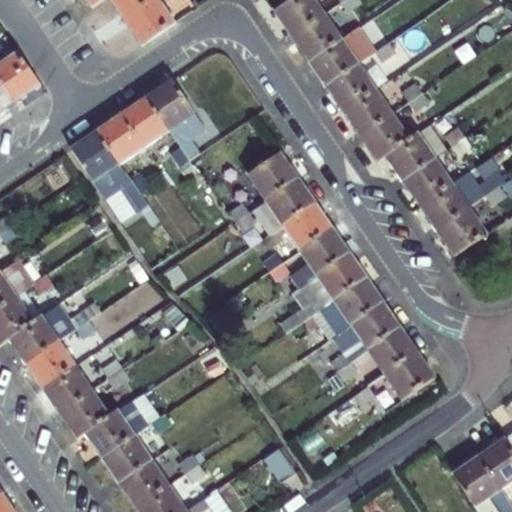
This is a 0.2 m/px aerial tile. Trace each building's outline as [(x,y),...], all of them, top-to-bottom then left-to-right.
[(156,1),(155,0),(109,0),(124,22),(156,1)] [(293,39),(325,17),(314,0),(294,0),(276,13),(293,39)] [(362,6),(358,0),(350,0),(342,5),(349,15),(362,6)] [(173,25),(156,1),(124,22),(141,46),(173,25)] [(343,41),(325,17),(293,39),(310,63),(343,41)] [(343,41),(310,63),(327,88),(360,66),(376,55),(359,30),(343,41)] [(390,46),(377,55),(383,64),(397,56),(390,46)] [(0,86),(12,104),(38,86),(17,54),(7,61),(0,50),(0,86)] [(377,91),(360,66),(327,88),(344,113),(377,91)] [(170,82),(144,99),(167,132),(180,151),(189,163),(197,158),(199,156),(190,143),(205,132),(170,82)] [(0,111),(12,104),(0,86),(0,111)] [(418,86),(406,95),(411,104),(424,95),(418,86)] [(394,115),(377,91),(344,113),(361,138),(394,115)] [(431,104),(424,95),(411,104),(418,113),(431,104)] [(167,132),(144,99),(119,117),(141,149),(167,132)] [(412,142),(394,115),(361,138),(379,164),(388,158),(412,142)] [(141,149),(119,117),(94,134),(116,167),(141,149)] [(434,126),(421,135),(437,160),(451,150),(434,126)] [(453,149),(467,140),(462,131),(447,140),(453,149)] [(68,152),(101,201),(119,188),(136,212),(143,207),(137,198),(129,185),(116,167),(94,134),(68,152)] [(405,183),(437,160),(421,135),(412,142),(388,158),(405,183)] [(474,149),(467,140),(453,149),(459,159),(474,149)] [(189,163),(180,151),(171,156),(179,169),(189,163)] [(297,180),(279,154),(246,177),(264,204),(297,180)] [(454,185),(437,160),(405,183),(421,207),(454,185)] [(137,179),(129,185),(137,198),(146,191),(137,179)] [(280,227),(313,204),(297,180),(264,204),(250,213),(266,237),(280,227)] [(481,191),(487,200),(501,190),(495,181),(481,191)] [(471,210),(454,185),(421,207),(439,232),(471,210)] [(501,190),(487,200),(471,210),(439,232),(455,257),(504,224),(493,208),(507,199),(501,190)] [(297,252),(330,229),(313,204),(280,227),(297,252)] [(232,225),(235,224),(246,216),(240,207),(226,216),(228,219),(232,225)] [(252,223),(247,215),(246,216),(235,224),(240,232),(252,223)] [(7,219),(0,224),(0,236),(12,228),(7,219)] [(19,238),(12,228),(0,236),(0,239),(5,247),(19,238)] [(289,277),(298,289),(347,255),(330,229),(297,252),(306,264),(289,277)] [(302,323),(365,280),(347,255),(298,289),(309,305),(301,311),(285,322),(290,331),(302,323)] [(267,273),(281,263),(275,256),(261,264),(267,273)] [(0,273),(0,310),(16,299),(26,293),(33,288),(28,279),(16,263),(0,273)] [(286,272),(281,263),(267,273),(273,281),(286,272)] [(54,288),(47,278),(33,288),(40,298),(54,288)] [(332,340),(382,305),(365,280),(302,323),(307,331),(316,325),(328,343),(332,340)] [(298,289),(290,295),(301,311),(309,305),(298,289)] [(0,345),(1,347),(9,340),(43,318),(26,293),(16,299),(0,310),(0,345)] [(336,374),(349,364),(366,353),(399,330),(382,305),(332,340),(344,356),(331,365),(336,374)] [(43,318),(9,340),(27,367),(60,343),(76,332),(89,323),(84,315),(70,324),(58,307),(43,318)] [(96,333),(89,323),(76,332),(83,342),(96,333)] [(366,353),(383,377),(416,355),(399,330),(366,353)] [(44,391),(77,368),(60,343),(27,367),(44,391)] [(401,402),(433,380),(416,355),(383,377),(401,402)] [(104,373),(110,382),(124,372),(118,364),(104,373)] [(355,373),(349,364),(336,374),(342,382),(355,373)] [(94,393),(77,368),(44,391),(60,416),(94,393)] [(124,372),(110,382),(116,391),(130,382),(124,372)] [(367,389),(353,398),(359,407),(373,398),(367,389)] [(85,435),(111,418),(94,393),(60,416),(77,441),(85,435)] [(160,421),(143,396),(111,418),(85,435),(103,461),(136,438),(154,426),(160,421)] [(172,426),(166,417),(160,421),(154,426),(159,434),(172,426)] [(511,505),(511,435),(504,441),(479,458),(511,505)] [(153,463),(136,438),(103,461),(120,486),(153,463)] [(295,476),(277,451),(263,461),(281,486),(295,476)] [(511,511),(511,505),(479,458),(453,475),(475,508),(489,498),(498,511),(511,511)] [(187,477),(200,467),(195,460),(181,468),(187,477)] [(137,511),(170,488),(153,463),(120,486),(137,511)] [(205,476),(200,467),(187,477),(192,484),(205,476)] [(137,511),(186,511),(170,488),(137,511)] [(230,511),(217,492),(203,501),(211,511),(230,511)] [(0,511),(13,511),(2,496),(0,497),(0,511)] [(211,511),(203,501),(187,511),(211,511)]
